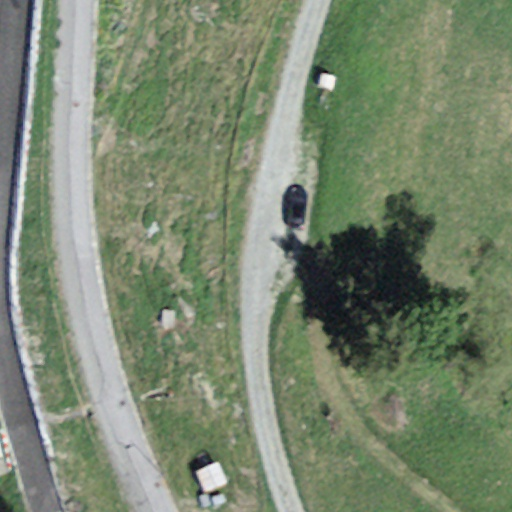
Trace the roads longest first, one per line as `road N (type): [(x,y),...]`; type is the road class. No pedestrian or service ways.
road 1 (track): [(325,0),(264,207),(246,342),(259,447),(283,511)]
road 2 (unclassified): [(77,0),(74,236),(108,391),(153,511)]
road 3 (unclassified): [(0,331),(44,511)]
road 4 (unclassified): [(15,0),(0,163)]
